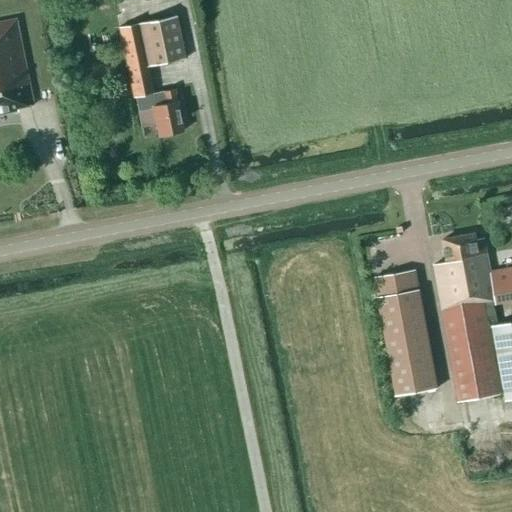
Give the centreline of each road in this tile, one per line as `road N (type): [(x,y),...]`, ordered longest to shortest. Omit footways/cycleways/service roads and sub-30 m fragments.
road 1 (tertiary): [(0,252),(511,154)]
road 2 (track): [(200,214),(264,511)]
